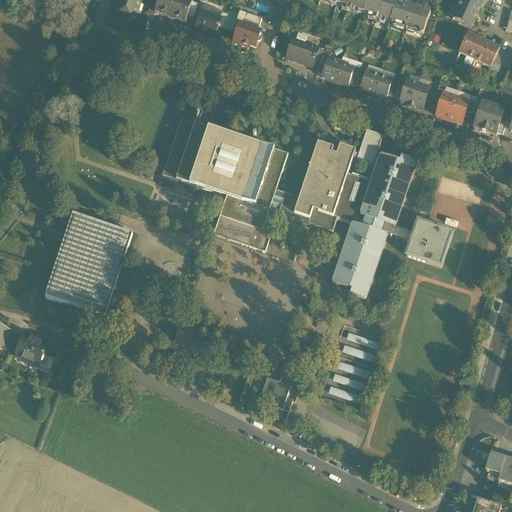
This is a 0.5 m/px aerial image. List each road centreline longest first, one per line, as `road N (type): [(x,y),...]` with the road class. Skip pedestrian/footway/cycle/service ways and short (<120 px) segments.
road 1 (residential): [(414,511),(117,365)]
road 2 (residential): [(511,157),(261,74)]
road 3 (residential): [(105,0),(0,231)]
road 4 (unclassified): [(474,421),(511,292)]
